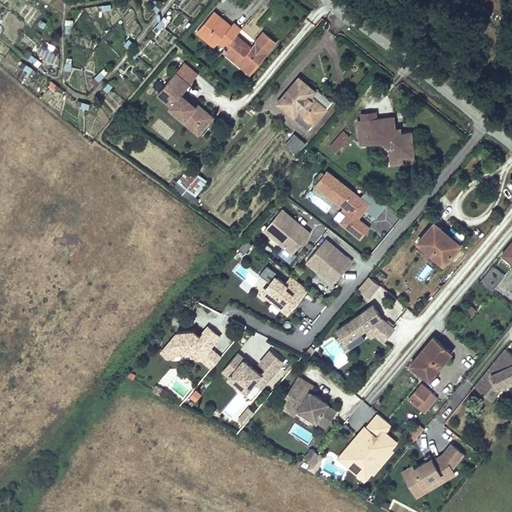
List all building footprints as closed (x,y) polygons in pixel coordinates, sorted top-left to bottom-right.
[(225,25),(212,14),(197,31),(203,36),(200,39),(212,48),(216,44),(223,50),(225,48),(236,34),(238,31),(231,26),(229,28),(226,32),(222,29),(225,25)] [(66,19),(65,37),(72,38),(73,19),(66,19)] [(250,74),(276,43),(264,32),(251,47),(236,34),(225,48),(237,58),(234,61),(250,74)] [(146,53),(154,60),(162,52),(154,45),(146,53)] [(222,51),(234,61),(237,58),(225,48),(223,50),(222,51)] [(25,64),(23,70),(35,75),(37,68),(25,64)] [(103,68),(95,77),(99,81),(107,72),(103,68)] [(187,114),(203,127),(212,116),(196,103),(195,105),(181,93),(183,91),(189,84),(175,72),(157,93),(171,105),(169,106),(183,119),(187,114)] [(314,91),(299,78),(279,102),(294,115),(298,111),(312,122),(331,101),(316,89),(314,91)] [(181,93),(195,105),(196,103),(183,91),(181,93)] [(168,108),(197,134),(203,127),(187,114),(183,119),(169,106),(168,108)] [(307,128),(312,122),(298,111),(294,115),(293,117),(307,128)] [(394,117),(359,120),(361,143),(384,141),(390,146),(390,159),(403,158),(403,155),(413,155),(411,132),(401,132),(395,127),(394,117)] [(168,137),(173,131),(159,120),(154,125),(168,137)] [(328,146),(336,153),(351,136),(343,129),(328,146)] [(285,144),(297,154),(306,143),(294,133),(285,144)] [(403,158),(390,159),(391,163),(413,162),(413,155),(403,155),(403,158)] [(174,179),(164,191),(170,195),(192,169),(188,166),(177,181),(174,179)] [(180,202),(201,176),(192,169),(170,195),(180,202)] [(325,172),(315,186),(349,212),(342,223),(360,240),(366,228),(358,220),(363,211),(375,220),(385,208),(364,191),(357,196),(325,172)] [(185,205),(205,179),(201,176),(180,202),(185,205)] [(310,234),(281,211),(265,231),(293,254),(310,234)] [(441,228),(434,222),(418,241),(443,263),(457,246),(451,240),(449,242),(437,232),(441,228)] [(459,244),(441,228),(437,232),(449,242),(451,240),(457,246),(459,244)] [(246,239),(239,247),(244,253),(252,245),(246,239)] [(327,240),(307,262),(332,283),(352,262),(327,240)] [(511,262),(511,241),(501,254),(511,262)] [(504,275),(509,268),(497,258),(492,265),(504,275)] [(491,291),(504,275),(492,265),(479,281),(491,291)] [(305,288),(290,277),(284,284),(275,277),(262,292),(287,311),(305,288)] [(378,284),(368,277),(360,288),(369,295),(378,284)] [(387,336),(394,327),(381,316),(372,303),(337,328),(346,341),(367,326),(372,323),(387,336)] [(471,315),(476,310),(471,306),(467,311),(471,315)] [(372,323),(367,326),(372,331),(383,340),(387,336),(372,323)] [(210,346),(220,335),(209,325),(200,334),(195,330),(179,330),(161,351),(170,359),(179,350),(188,350),(196,357),(198,355),(201,357),(210,346)] [(451,352),(432,336),(410,363),(429,379),(451,352)] [(211,366),(221,355),(210,346),(201,357),(211,366)] [(260,374),(249,366),(248,367),(245,365),(247,363),(243,360),(244,359),(236,353),(222,371),(227,376),(225,378),(234,386),(237,383),(245,390),(252,382),(260,388),(283,361),(270,350),(258,363),(265,369),(260,374)] [(474,386),(496,404),(511,384),(511,357),(504,351),(474,386)] [(297,376),(284,396),(287,398),(294,402),(291,406),(298,410),(315,420),(326,427),(335,411),(325,404),(320,401),(321,399),(309,391),(312,385),(297,376)] [(421,382),(408,398),(424,409),(436,396),(421,382)] [(196,402),(202,394),(195,389),(189,398),(196,402)] [(287,398),(281,408),(294,416),(298,410),(291,406),(294,402),(287,398)] [(402,472),(416,498),(458,475),(452,465),(464,458),(456,443),(402,472)] [(311,462),(319,453),(312,447),(304,457),(311,462)] [(360,479),(363,475),(347,463),(334,479),(352,488),(360,479)] [(358,492),(365,483),(360,479),(352,488),(358,492)]
